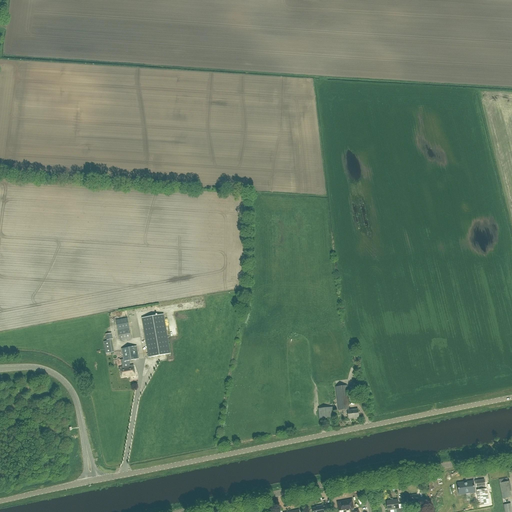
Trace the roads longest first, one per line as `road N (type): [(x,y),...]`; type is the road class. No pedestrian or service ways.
road 1 (tertiary): [(511,397),(96,480)]
road 2 (tertiary): [(186,511),(365,476)]
road 3 (tertiary): [(365,476),(511,456)]
road 4 (tertiary): [(87,456),(68,386),(41,368),(0,368)]
